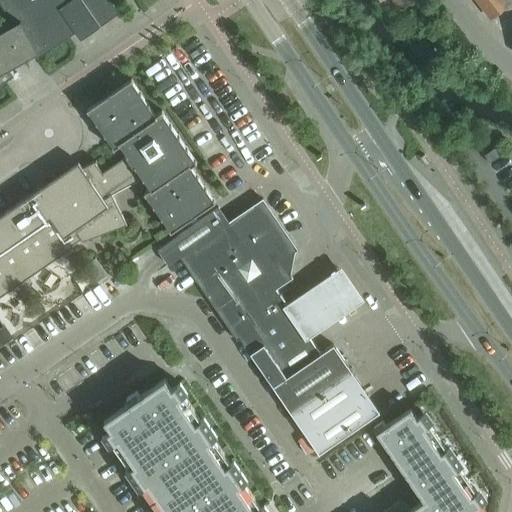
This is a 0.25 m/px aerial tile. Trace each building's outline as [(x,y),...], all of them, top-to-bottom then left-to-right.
[(3,30),(23,60),(34,54),(37,58),(75,32),(80,39),(92,31),(119,13),(110,0),(0,0),(0,3),(14,24),(3,30)] [(391,0),(397,10),(413,0),(391,0)] [(511,0),(475,0),(490,19),(511,0)] [(409,47),(431,69),(438,62),(441,57),(420,36),(417,39),(400,22),(392,30),(409,47)] [(23,60),(3,30),(0,31),(0,83),(14,74),(10,68),(23,60)] [(35,192),(34,192),(0,215),(0,296),(72,247),(71,245),(80,239),(81,241),(126,225),(110,195),(141,178),(148,189),(142,193),(170,232),(214,201),(190,167),(195,162),(159,111),(153,115),(129,79),(84,110),(112,149),(118,145),(126,156),(102,173),(94,161),(35,192)] [(308,337),(285,303),(274,288),(291,277),(280,260),(296,249),(261,198),(227,222),(220,211),(213,216),(208,230),(173,254),(176,258),(179,257),(236,340),(238,338),(270,385),(317,453),(378,412),(331,344),(319,352),(308,337)] [(176,258),(173,254),(208,230),(213,216),(220,211),(216,206),(155,249),(166,265),(176,258)] [(105,275),(94,259),(84,265),(95,282),(105,275)] [(320,276),(281,303),(305,337),(344,310),(364,297),(340,262),(320,276)] [(0,344),(1,346),(11,339),(3,327),(0,329),(0,344)] [(480,511),(478,507),(480,505),(473,496),(476,494),(428,424),(425,426),(419,416),(416,418),(409,408),(385,425),(381,421),(372,427),(422,500),(408,510),(403,502),(388,511),(262,511),(260,508),(261,507),(244,482),(243,483),(229,463),(230,462),(213,437),(212,438),(199,419),(199,418),(182,393),(181,394),(175,384),(170,388),(163,378),(139,395),(136,391),(126,398),(128,402),(103,419),(110,429),(106,432),(113,442),(112,442),(129,467),(130,466),(143,485),(142,486),(159,511),(160,510),(161,511),(480,511)]
